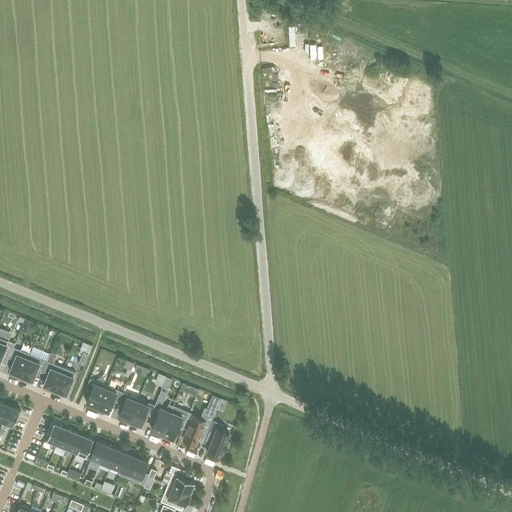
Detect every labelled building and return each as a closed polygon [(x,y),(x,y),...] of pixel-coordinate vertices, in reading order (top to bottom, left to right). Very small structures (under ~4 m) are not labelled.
[(265,39),(287,40),(287,25),(284,25),(284,19),(271,18),(271,6),(262,6),(262,24),(266,24),(265,39)] [(0,336),(0,361),(4,351),(10,354),(13,346),(15,343),(0,336)] [(10,354),(9,357),(14,359),(10,371),(21,375),(30,353),(13,346),(10,354)] [(30,353),(21,375),(32,380),(37,369),(42,371),(47,360),(50,353),(33,346),(30,353)] [(83,351),(78,362),(84,364),(89,353),(83,351)] [(47,360),(42,371),(48,373),(43,384),(44,385),(44,386),(51,389),(51,388),(55,389),(64,367),(47,360)] [(75,372),(64,367),(55,389),(59,391),(58,392),(65,395),(65,393),(66,394),(75,372)] [(161,389),(157,399),(163,401),(166,392),(172,379),(166,377),(161,389)] [(97,406),(106,384),(90,378),(85,389),(91,391),(86,402),(97,406)] [(113,400),(118,402),(122,391),(106,384),(97,406),(108,411),(113,400)] [(118,415),(129,420),(138,398),(122,391),(118,402),(123,404),(118,415)] [(181,402),(189,405),(193,395),(185,392),(181,402)] [(212,394),(208,404),(217,407),(221,398),(212,394)] [(155,404),(138,398),(129,420),(141,424),(145,413),(150,415),(155,404)] [(0,400),(0,419),(3,421),(10,404),(0,400)] [(173,405),(169,403),(166,409),(160,406),(151,428),(162,433),(173,405)] [(10,404),(3,421),(13,425),(20,408),(10,404)] [(173,405),(162,433),(173,438),(178,426),(183,428),(188,416),(183,414),(185,410),(173,405)] [(20,418),(28,421),(32,410),(23,408),(20,418)] [(215,412),(205,408),(200,419),(193,416),(183,439),(186,440),(185,442),(193,445),(194,443),(196,444),(201,430),(207,432),(215,412)] [(223,424),(214,420),(207,435),(213,437),(207,451),(219,457),(223,448),(224,448),(227,442),(226,441),(229,433),(221,429),(223,424)] [(55,449),(56,445),(63,426),(53,422),(46,441),(52,443),(50,447),(55,449)] [(73,430),(63,426),(56,445),(66,449),(73,430)] [(73,430),(66,449),(75,453),(83,434),(73,430)] [(83,434),(75,453),(85,457),(93,439),(83,434)] [(89,459),(100,463),(107,444),(97,440),(89,459)] [(111,465),(117,448),(107,444),(100,463),(110,467),(111,465)] [(111,465),(120,469),(127,453),(117,448),(111,465)] [(118,473),(129,478),(137,457),(127,453),(120,469),(118,473)] [(148,461),(137,457),(129,478),(139,482),(144,484),(145,482),(148,477),(148,475),(149,473),(144,471),(148,461)] [(172,465),(169,471),(172,472),(182,476),(184,470),(172,465)] [(149,473),(148,475),(154,478),(157,470),(151,468),(149,473)] [(78,480),(82,472),(76,470),(73,478),(78,480)] [(190,493),(190,492),(190,491),(192,491),(195,484),(194,483),(194,481),(182,476),(172,472),(168,484),(190,493)] [(144,484),(144,485),(150,487),(154,478),(148,475),(148,477),(145,482),(144,484)] [(191,493),(190,492),(190,493),(168,484),(161,501),(173,505),(175,500),(186,505),(191,493)] [(123,491),(117,489),(114,494),(121,497),(123,491)] [(378,496),(362,491),(358,505),(355,511),(362,511),(364,507),(374,510),(378,496)] [(81,511),(84,504),(78,502),(75,508),(81,511)] [(16,511),(28,511),(30,510),(31,508),(20,503),(16,511)]
